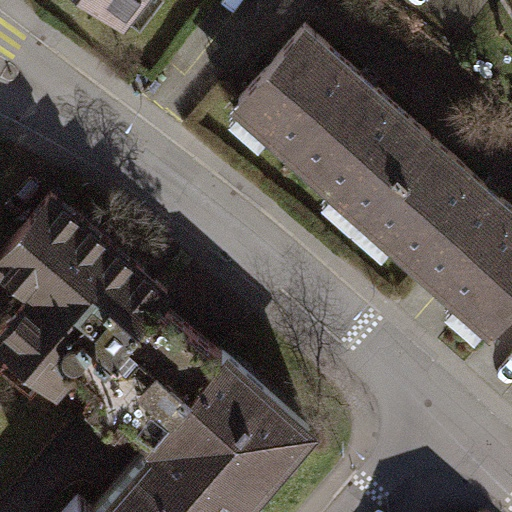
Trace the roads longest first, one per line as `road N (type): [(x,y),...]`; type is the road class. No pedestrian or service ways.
road 1 (residential): [(0,67),(135,154),(442,414)]
road 2 (residential): [(359,511),(442,414)]
